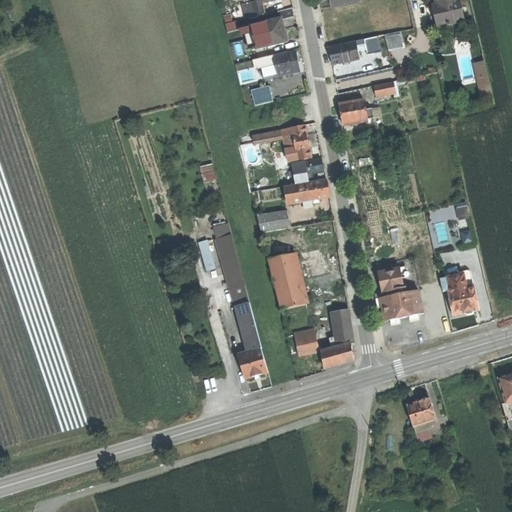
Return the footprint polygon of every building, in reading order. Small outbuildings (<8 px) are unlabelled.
[(435,0),(438,13),(435,14),(437,22),(438,27),(447,24),(450,24),(451,24),(462,21),(463,21),(458,0),(435,0)] [(252,2),(243,4),(246,19),(256,17),(263,15),(261,5),(260,1),(252,2)] [(371,5),(352,9),(354,18),(357,32),(358,40),(358,41),(364,39),(365,45),(367,55),(381,52),(371,5)] [(352,9),(339,11),(341,21),(354,18),(352,9)] [(339,10),(323,14),(324,19),(325,24),(341,21),(339,11),(339,10)] [(282,19),(252,27),(252,28),(257,47),(257,49),(287,42),(283,26),(282,19)] [(239,21),(228,22),(229,30),(240,29),(239,21)] [(462,21),(451,24),(453,31),(464,29),(462,21)] [(252,28),(247,30),(252,48),(257,47),(252,28)] [(357,32),(345,36),(347,43),(358,40),(357,32)] [(398,33),(397,32),(384,35),(388,52),(403,48),(402,44),(404,44),(401,32),(398,33)] [(336,35),(327,37),(329,46),(338,44),(337,38),(336,35)] [(345,36),(337,38),(338,44),(347,43),(345,36)] [(356,41),(329,47),(331,57),(333,65),(359,59),(357,50),(357,47),(356,41)] [(295,52),(275,57),(276,63),(279,76),(299,72),(298,63),(295,52)] [(274,56),(254,61),(256,69),(271,66),(271,64),(276,63),(275,57),(274,56)] [(484,61),(474,63),(481,94),(484,94),(480,78),(488,77),(484,61)] [(480,78),(484,94),(491,92),(488,77),(480,78)] [(393,84),(374,88),(376,97),(396,94),(393,84)] [(270,86),(251,91),(255,107),(273,102),(270,86)] [(364,100),(339,105),(341,115),(343,126),(352,124),(352,125),(359,124),(358,123),(368,121),(368,118),(373,117),(371,109),(366,110),(364,100)] [(305,126),(292,128),(294,137),(307,134),(305,126)] [(292,128),(253,136),(254,143),(283,137),(289,163),(298,161),(294,137),(292,128)] [(307,134),(294,137),(298,161),(312,158),(309,144),(307,134)] [(322,159),(303,163),(305,174),(306,174),(324,171),(323,164),(322,159)] [(303,163),(292,164),(296,184),(307,183),(306,174),(305,174),(303,163)] [(206,181),(218,179),(216,165),(203,168),(206,181)] [(326,180),(299,185),(302,202),(330,197),(327,185),(326,180)] [(299,185),(286,187),(289,204),(302,202),(299,185)] [(287,211),(257,216),(261,234),(291,228),(287,211)] [(228,223),(213,227),(235,306),(237,306),(249,302),(228,223)] [(207,271),(218,268),(210,239),(200,242),(207,271)] [(293,254),(269,259),(282,310),(306,305),(293,254)] [(401,268),(379,273),(383,293),(391,291),(392,296),(381,299),(382,305),(384,316),(391,320),(424,313),(419,291),(405,294),(404,289),(405,289),(401,268)] [(467,274),(460,276),(463,288),(470,287),(467,274)] [(460,276),(445,279),(448,292),(463,288),(460,276)] [(480,311),(474,286),(471,286),(470,287),(463,288),(448,292),(454,317),(459,315),(465,314),(466,315),(468,315),(473,314),(474,312),(480,311)] [(249,302),(237,306),(245,337),(247,337),(249,346),(252,345),(253,348),(247,349),(248,352),(261,348),(249,302)] [(349,311),(333,314),(337,341),(333,342),(334,348),(351,344),(354,344),(349,311)] [(315,331),(295,335),(297,347),(308,345),(318,343),(315,331)] [(318,343),(308,345),(309,352),(315,351),(321,349),(318,343)] [(334,348),(322,352),(325,370),(340,366),(354,362),(351,344),(334,348)] [(308,345),(297,347),(299,356),(316,353),(315,351),(309,352),(308,345)] [(248,352),(238,355),(245,379),(255,376),(268,372),(261,348),(248,352)] [(511,375),(507,377),(499,379),(507,404),(511,402),(511,375)] [(413,405),(407,406),(413,427),(419,425),(420,428),(427,426),(427,423),(437,420),(431,399),(429,400),(428,398),(423,400),(423,402),(413,405)] [(511,420),(511,402),(507,404),(503,405),(508,422),(511,420)] [(421,440),(434,436),(432,428),(418,433),(421,440)]
